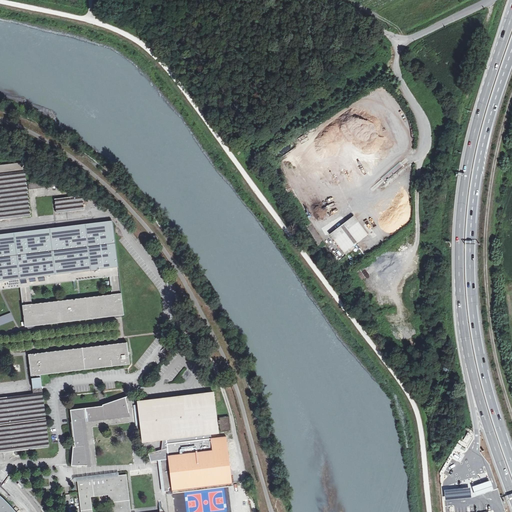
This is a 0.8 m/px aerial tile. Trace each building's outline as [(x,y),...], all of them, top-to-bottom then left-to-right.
[(0,219),(31,215),(24,161),(0,164),(0,219)] [(60,179),(28,183),(29,190),(60,186),(60,179)] [(83,196),(55,199),(56,213),(84,210),(83,196)] [(357,215),(330,235),(345,253),(370,234),(357,215)] [(122,315),(124,315),(114,230),(113,221),(0,234),(0,290),(21,288),(25,327),(115,316),(122,315)] [(360,249),(351,256),(355,261),(364,255),(360,249)] [(364,267),(356,273),(362,282),(370,276),(364,267)] [(10,314),(0,317),(0,324),(12,320),(10,314)] [(0,397),(0,453),(50,447),(41,375),(130,364),(128,342),(29,354),(32,381),(29,382),(30,394),(0,397)] [(143,400),(138,401),(143,441),(146,441),(168,438),(168,444),(158,445),(158,446),(158,447),(168,446),(169,447),(149,452),(152,460),(159,459),(163,491),(169,490),(169,487),(173,487),(173,489),(231,482),(226,435),(210,437),(209,433),(218,432),(213,392),(208,392),(143,400)] [(72,466),(87,465),(82,421),(80,421),(79,419),(127,413),(129,413),(126,397),(105,404),(106,407),(101,407),(101,406),(71,410),(75,447),(73,447),(72,466)] [(86,422),(127,417),(127,413),(79,419),(80,421),(82,421),(87,465),(91,465),(86,422)] [(229,415),(219,416),(221,430),(231,429),(229,415)] [(163,511),(162,509),(161,502),(159,502),(159,511),(130,511),(126,475),(119,476),(119,473),(74,478),(74,482),(78,481),(81,511),(163,511)] [(477,480),(472,481),(475,491),(480,490),(489,487),(493,486),(491,476),(486,477),(477,480)] [(454,484),(446,485),(447,494),(455,493),(464,492),(472,492),(471,483),(464,483),(454,484)] [(0,511),(18,511),(10,504),(2,495),(0,493),(0,511)] [(226,511),(232,503),(170,508),(169,511),(226,511)]
